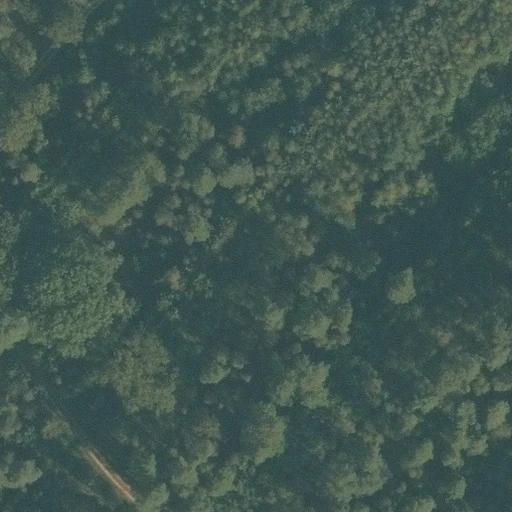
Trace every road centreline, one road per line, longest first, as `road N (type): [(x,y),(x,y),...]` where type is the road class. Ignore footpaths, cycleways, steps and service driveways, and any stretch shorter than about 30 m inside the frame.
road 1 (track): [(150,511),(0,335)]
road 2 (track): [(0,120),(98,0)]
